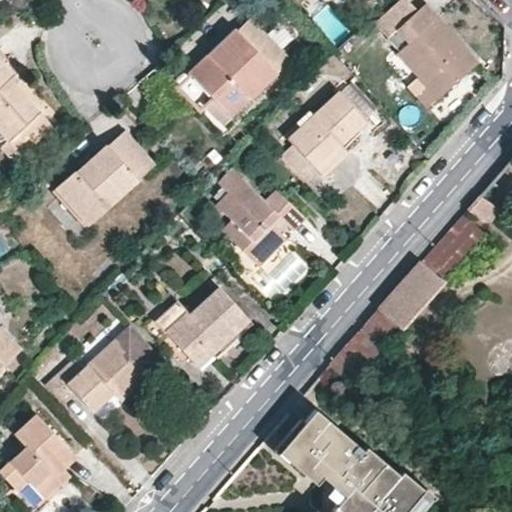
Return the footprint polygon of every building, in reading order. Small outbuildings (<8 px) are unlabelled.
[(386,36),(421,74),(439,95),(460,76),(477,62),(424,2),(386,36)] [(189,72),(211,94),(230,115),(292,56),(283,49),(270,34),(251,14),(201,61),(189,72)] [(281,23),(270,34),(283,49),(294,38),(281,23)] [(0,59),(0,143),(14,159),(53,123),(9,77),(13,73),(3,62),(0,59)] [(439,95),(421,74),(411,82),(431,103),(439,95)] [(351,82),(341,92),(365,118),(375,109),(351,82)] [(286,137),(292,143),(315,168),(321,174),(337,158),(346,150),(339,143),(365,118),(341,92),(338,89),(286,137)] [(230,115),(211,94),(203,102),(222,123),(230,115)] [(73,168),(55,185),(88,221),(154,161),(124,130),(117,137),(109,144),(106,142),(75,171),(73,168)] [(315,168),(292,143),(279,156),(302,180),(315,168)] [(511,155),(467,207),(480,219),(490,218),(511,191),(511,155)] [(216,204),(230,218),(243,230),(234,241),(257,263),(284,235),(270,223),(275,218),(279,213),(293,226),(305,214),(277,188),(266,199),(242,176),(216,204)] [(484,232),(463,212),(420,260),(442,279),(484,232)] [(243,230),(230,218),(220,228),(234,241),(243,230)] [(442,279),(420,260),(415,266),(378,308),(400,326),(402,329),(444,281),(442,279)] [(187,308),(163,328),(197,364),(204,358),(249,317),(218,285),(189,311),(187,308)] [(154,318),(163,328),(187,308),(176,297),(154,318)] [(378,308),(329,365),(350,384),(400,326),(378,308)] [(0,365),(20,345),(0,325),(0,317),(1,316),(0,315),(0,365)] [(78,352),(45,384),(59,400),(72,387),(93,409),(104,398),(113,390),(120,398),(160,359),(128,325),(87,364),(78,352)] [(296,422),(274,448),(314,483),(321,475),(331,485),(332,496),(333,505),(327,511),(319,511),(318,510),(315,511),(420,511),(433,497),(400,470),(397,473),(364,445),(361,448),(314,408),(299,425),(296,422)] [(25,444),(0,467),(0,470),(12,484),(23,475),(43,496),(61,480),(55,473),(64,465),(75,454),(35,411),(14,432),(25,444)]
